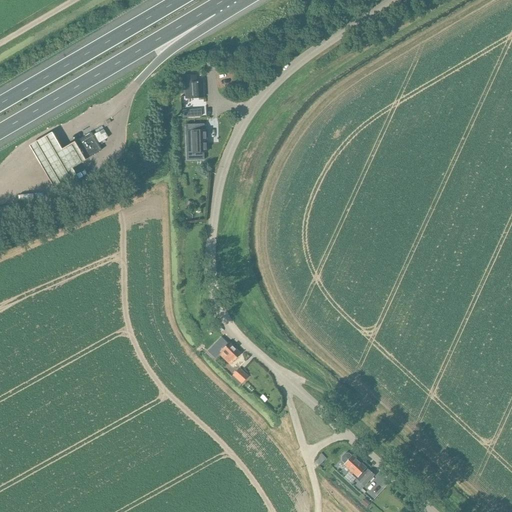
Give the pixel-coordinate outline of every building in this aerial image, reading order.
[(196,82),(195,75),(183,76),(184,99),(203,98),(202,82),(196,82)] [(243,87),(247,91),(251,87),(246,83),(243,87)] [(197,131),(197,124),(184,125),(185,132),(191,132),(192,153),(206,152),(206,131),(197,131)] [(69,169),(101,150),(91,132),(58,151),(69,169)] [(69,169),(58,151),(51,139),(48,134),(26,147),(29,151),(51,188),(57,200),(79,187),(73,176),(69,169)] [(240,354),(224,337),(214,347),(210,342),(204,348),(213,357),(217,353),(229,365),(240,354)] [(238,370),(233,375),(240,382),(245,377),(238,370)] [(319,458),(315,462),(318,466),(321,468),(325,465),(322,462),(326,459),(322,454),(320,455),(319,458)] [(352,456),(349,454),(345,454),(342,457),(342,461),(345,464),(344,465),(357,478),(360,481),(359,482),(365,487),(375,475),(368,469),(367,468),(353,455),(352,456)]
